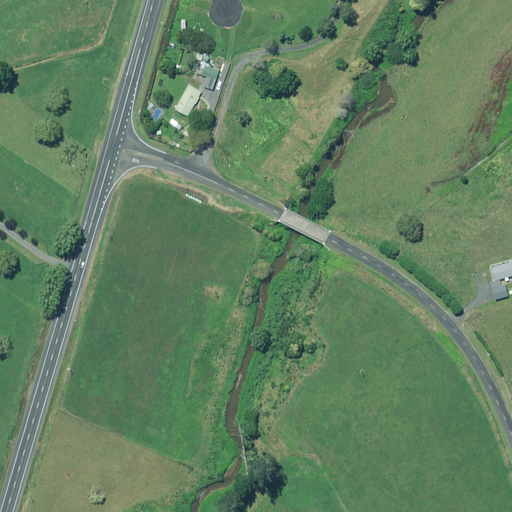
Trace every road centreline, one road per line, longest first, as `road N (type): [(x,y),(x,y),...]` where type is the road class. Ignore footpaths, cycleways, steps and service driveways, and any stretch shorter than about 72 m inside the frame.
road 1 (unclassified): [(511,434),(466,344),(395,275),(283,214),(113,147)]
road 2 (primary): [(4,511),(113,147)]
road 3 (primary): [(113,147),(153,0)]
